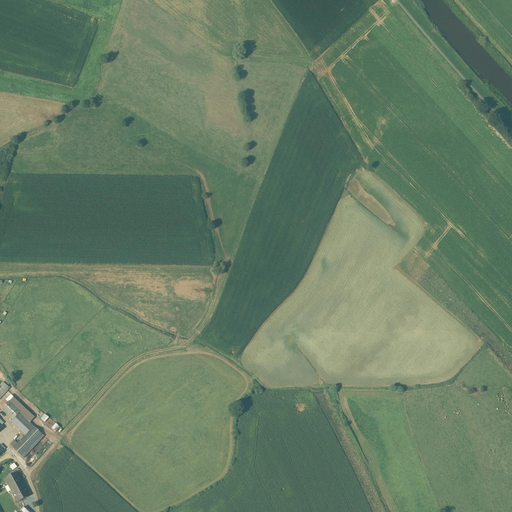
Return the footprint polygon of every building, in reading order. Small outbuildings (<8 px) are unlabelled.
[(3,382),(0,385),(0,394),(2,397),(10,388),(3,382)] [(20,413),(8,402),(3,408),(9,414),(8,415),(13,420),(20,413)] [(34,427),(20,413),(13,420),(11,422),(25,436),(34,427)] [(46,414),(42,419),(46,422),(50,418),(46,414)] [(57,432),(61,427),(57,423),(53,428),(57,432)] [(25,436),(13,449),(21,456),(42,435),(34,427),(25,436)] [(18,477),(16,473),(5,479),(7,483),(18,503),(29,497),(18,477)]
